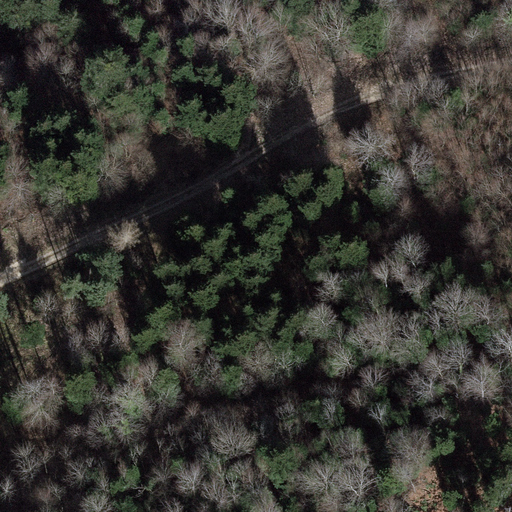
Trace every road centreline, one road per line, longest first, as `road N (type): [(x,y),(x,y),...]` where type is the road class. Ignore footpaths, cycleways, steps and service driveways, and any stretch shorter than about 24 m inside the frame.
road 1 (track): [(0,292),(388,91),(511,65)]
road 2 (track): [(501,0),(388,91)]
